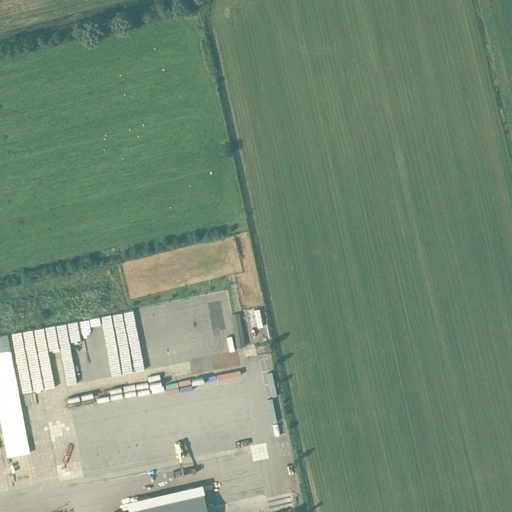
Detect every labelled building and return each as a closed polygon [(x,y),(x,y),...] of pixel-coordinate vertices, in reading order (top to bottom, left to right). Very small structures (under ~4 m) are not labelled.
[(257,326),(264,326),(262,307),(255,308),(257,326)] [(231,315),(235,339),(244,338),(239,313),(231,315)] [(245,346),(244,339),(235,341),(237,348),(245,346)] [(281,394),(279,394),(271,354),(258,357),(267,397),(273,396),(276,409),(284,407),(281,394)] [(289,447),(285,409),(272,411),(275,435),(282,434),(283,448),(289,447)] [(208,511),(203,492),(118,511),(208,511)]
